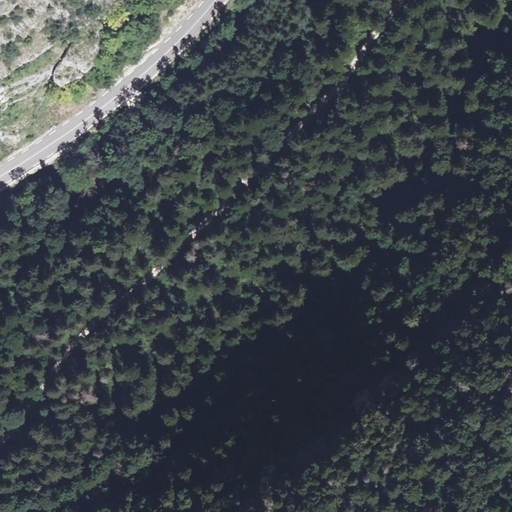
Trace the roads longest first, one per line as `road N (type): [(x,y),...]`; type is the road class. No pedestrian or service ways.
road 1 (track): [(402,0),(342,82),(155,272),(79,336),(0,445)]
road 2 (secondary): [(216,0),(116,98),(0,177)]
